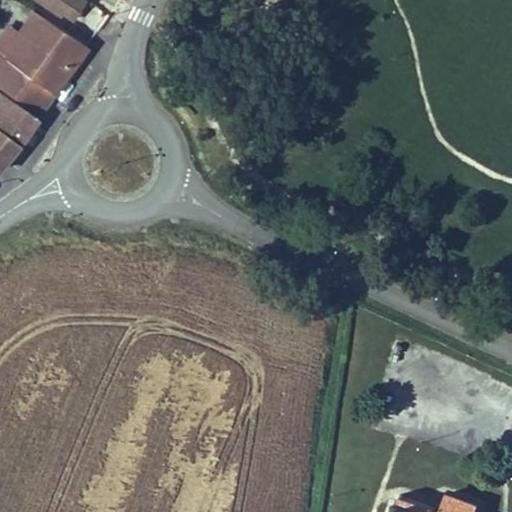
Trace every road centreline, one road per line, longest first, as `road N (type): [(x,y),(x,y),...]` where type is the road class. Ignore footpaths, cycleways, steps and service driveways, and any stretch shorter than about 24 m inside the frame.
road 1 (residential): [(171,186),(511,348)]
road 2 (tertiary): [(72,178),(93,208),(128,217),(146,212),(171,186)]
road 3 (tertiary): [(155,0),(122,49),(128,112)]
